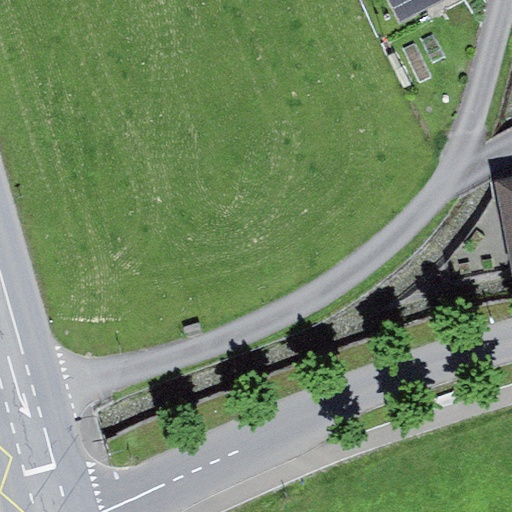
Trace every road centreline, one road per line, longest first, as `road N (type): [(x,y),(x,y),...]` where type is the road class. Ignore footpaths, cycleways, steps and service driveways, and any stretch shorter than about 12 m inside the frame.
road 1 (unclassified): [(508,0),(462,170),(366,267),(278,313),(13,407)]
road 2 (residential): [(84,511),(473,347),(511,339)]
